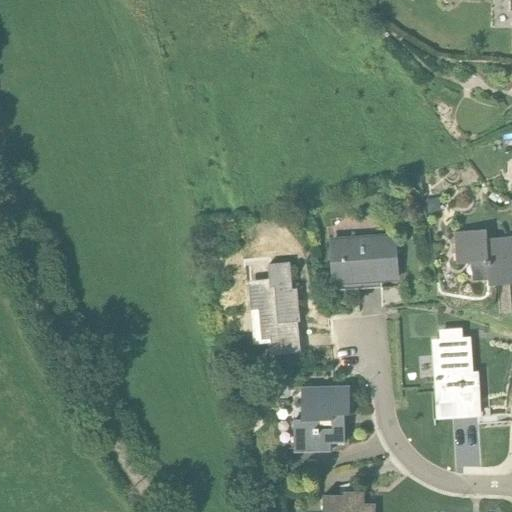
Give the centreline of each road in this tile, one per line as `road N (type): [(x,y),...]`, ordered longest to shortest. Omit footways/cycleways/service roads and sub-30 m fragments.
road 1 (unclassified): [(156,511),(62,356),(0,180)]
road 2 (residential): [(511,489),(446,484),(404,462),(378,409),(367,327)]
